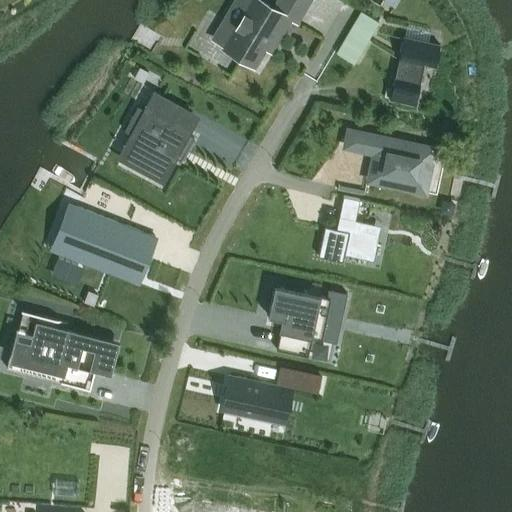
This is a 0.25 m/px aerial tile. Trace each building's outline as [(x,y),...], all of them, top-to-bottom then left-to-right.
[(237,27),(225,48),(253,65),(264,46),(270,50),(279,36),(272,32),(284,13),(261,0),(252,0),(249,6),(239,0),(237,0),(225,20),(237,27)] [(361,10),(349,31),(366,42),(379,21),(361,10)] [(403,36),(390,98),(416,104),(424,63),(435,66),(440,44),(428,41),(405,36),(403,36)] [(149,72),(140,66),(134,77),(143,82),(149,72)] [(162,98),(156,110),(171,118),(178,107),(162,98)] [(137,105),(124,129),(130,133),(140,138),(130,158),(165,177),(176,158),(181,160),(194,136),(190,133),(143,108),(137,105)] [(349,130),(346,146),(362,149),(365,133),(349,130)] [(379,136),(369,180),(390,185),(393,172),(428,179),(434,149),(379,136)] [(343,202),(342,206),(357,210),(358,206),(360,200),(344,196),(343,202)] [(71,202),(54,244),(136,277),(153,235),(71,202)] [(325,225),(318,256),(343,261),(345,251),(371,257),(378,229),(361,226),(362,222),(352,219),(346,218),(344,229),(337,227),(325,225)] [(275,286),(268,316),(283,319),(276,349),(308,356),(312,338),(321,340),(330,298),(275,286)] [(98,294),(88,290),(83,303),(93,307),(98,294)] [(17,329),(7,367),(90,389),(95,369),(111,373),(120,341),(67,327),(69,321),(37,313),(32,332),(17,329)] [(280,365),(277,383),(317,391),(321,374),(280,365)] [(231,378),(225,409),(272,419),(278,388),(231,378)] [(232,496),(231,500),(240,502),(267,507),(268,502),(294,507),(298,490),(305,491),(306,484),(309,470),(281,465),(284,451),(270,448),(268,462),(251,458),(248,472),(242,471),(239,485),(235,484),(234,488),(233,488),(233,489),(231,495),(232,496)]
